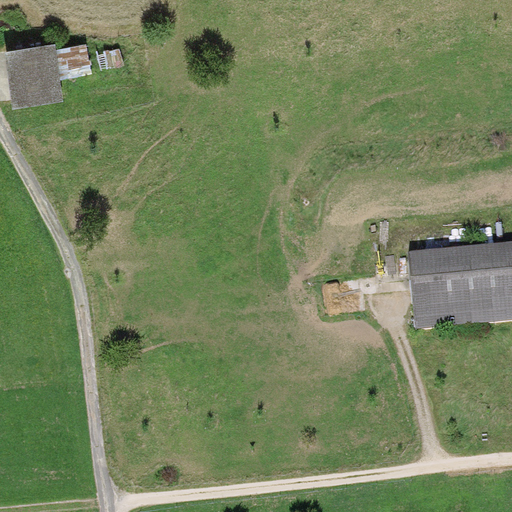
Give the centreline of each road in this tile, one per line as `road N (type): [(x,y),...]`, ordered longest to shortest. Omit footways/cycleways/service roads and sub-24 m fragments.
road 1 (track): [(34,511),(511,459)]
road 2 (track): [(103,511),(82,315),(68,261),(0,131)]
